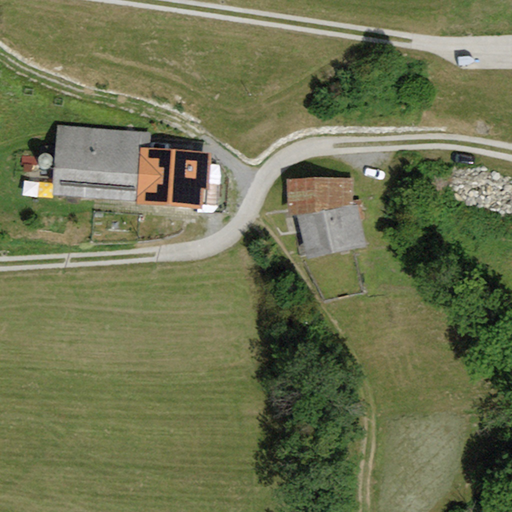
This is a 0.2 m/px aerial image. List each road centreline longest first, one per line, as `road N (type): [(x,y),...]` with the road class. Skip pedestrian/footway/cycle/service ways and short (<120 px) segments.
road 1 (track): [(0,261),(165,250),(218,238),(242,221),(262,177),(283,155),(321,144),(427,138),(511,152)]
road 2 (track): [(511,44),(440,44),(132,0)]
road 3 (track): [(242,221),(336,326),(361,383),(370,428),(364,511)]
